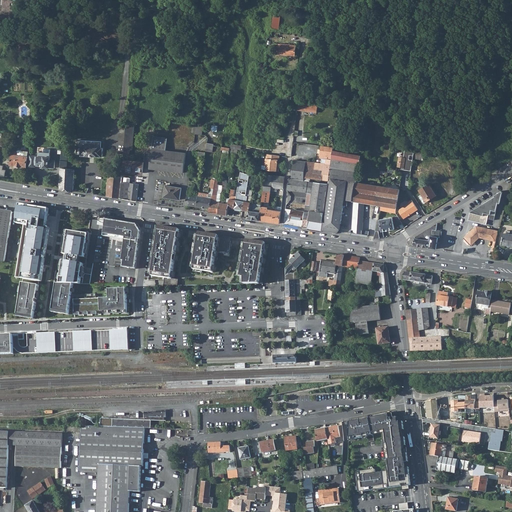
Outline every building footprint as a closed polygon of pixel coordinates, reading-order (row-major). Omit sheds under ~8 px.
[(274,13),(272,28),(279,29),(281,14),(274,13)] [(296,45),(276,44),(272,44),(272,48),(276,48),(275,54),(295,56),(296,45)] [(297,110),(296,112),(298,112),(299,110),(305,111),(317,112),(318,103),(298,101),(297,110)] [(124,157),(123,172),(127,173),(127,171),(143,173),(144,162),(128,160),(129,150),(132,150),(134,126),(127,125),(124,149),(124,157)] [(152,148),(149,168),(184,173),(186,153),(166,150),(167,138),(154,136),(152,148)] [(81,155),(91,156),(93,156),(103,156),(103,148),(102,148),(102,141),(77,140),(77,154),(81,154),(81,155)] [(67,161),(68,146),(62,145),(62,148),(61,154),(60,189),(73,191),(75,170),(67,169),(67,161)] [(329,180),(333,150),(333,147),(321,146),(320,158),(327,159),(326,164),(316,163),(315,168),(325,169),(324,180),(329,180)] [(403,170),(411,171),(413,160),(409,159),(410,155),(414,156),(414,151),(405,149),(404,157),(399,156),(398,167),(402,167),(404,168),(403,170)] [(361,155),(333,150),(329,180),(328,184),(327,196),(348,200),(353,201),(353,200),(356,182),(361,155)] [(17,152),(12,151),(11,165),(26,167),(28,151),(22,151),(21,156),(18,155),(18,153),(17,152)] [(425,152),(414,151),(414,156),(413,158),(424,160),(425,152)] [(269,154),(268,158),(267,158),(266,165),(267,166),(267,170),(279,171),(280,166),(277,166),(278,159),(279,159),(280,155),(269,154)] [(43,167),(54,168),(55,160),(54,160),(50,160),(50,157),(38,156),(38,166),(43,166),(43,167)] [(315,168),(316,163),(294,160),(292,179),(308,181),(310,181),(311,178),(324,180),(325,169),(315,168)] [(245,173),(240,172),(239,180),(243,180),(243,183),(239,182),(236,196),(234,208),(243,210),(244,201),(245,201),(246,196),(246,194),(242,194),(243,191),(247,192),(249,178),(250,174),(244,173),(245,173)] [(264,186),(273,187),(274,175),(266,174),(264,186)] [(120,198),(122,182),(122,176),(108,175),(106,196),(120,198)] [(273,187),(264,186),(264,191),(270,192),(271,191),(277,191),(278,188),(284,189),(285,177),(274,175),(273,187)] [(199,193),(197,206),(210,208),(210,205),(211,205),(215,180),(212,179),(209,194),(199,193)] [(218,179),(216,179),(215,180),(211,205),(210,205),(210,208),(209,212),(219,214),(220,202),(222,194),(223,185),(217,184),(218,179)] [(292,179),(289,179),(287,190),(307,192),(308,181),(292,179)] [(139,184),(122,182),(120,198),(136,201),(139,184)] [(328,184),(314,182),(313,193),(311,206),(310,212),(309,220),(323,222),(327,196),(328,184)] [(378,186),(356,182),(353,200),(365,202),(376,204),(378,186)] [(424,197),(427,201),(437,195),(430,184),(419,190),(424,197)] [(166,185),(164,197),(180,200),(182,188),(166,185)] [(187,194),(186,204),(197,206),(199,193),(193,192),(194,187),(189,186),(187,194)] [(400,189),(378,186),(376,204),(381,205),(397,208),(400,189)] [(246,196),(245,201),(244,201),(243,210),(249,211),(250,206),(251,203),(253,191),(250,190),(249,194),(248,194),(248,196),(246,196)] [(270,192),(264,191),(262,202),(269,202),(270,192)] [(483,204),(471,212),(469,220),(487,224),(488,219),(495,220),(499,203),(501,203),(503,192),(502,191),(494,196),(493,198),(483,204)] [(323,222),(322,230),(324,230),(338,233),(340,229),(344,205),(348,206),(348,200),(327,196),(323,222)] [(494,196),(482,203),(483,204),(493,198),(494,196)] [(219,214),(227,215),(229,207),(230,199),(224,198),(223,198),(223,199),(222,203),(221,203),(220,202),(219,214)] [(363,229),(365,202),(353,200),(353,201),(351,235),(362,236),(368,237),(369,231),(365,230),(365,229),(363,229)] [(404,219),(418,210),(412,200),(409,202),(409,203),(400,210),(399,212),(404,219)] [(47,226),(46,226),(48,207),(18,202),(15,223),(27,225),(20,277),(39,279),(47,226)] [(251,203),(250,206),(249,211),(248,218),(260,220),(262,206),(262,205),(251,203)] [(381,205),(381,209),(380,212),(382,213),(383,211),(396,213),(397,208),(381,205)] [(262,206),(260,220),(280,223),(282,211),(275,210),(268,209),(268,207),(262,206)] [(286,208),(284,224),(302,227),(305,211),(286,208)] [(0,260),(5,262),(6,253),(7,251),(9,233),(13,213),(0,210),(0,260)] [(379,231),(380,238),(384,237),(383,231),(394,229),(392,217),(379,220),(376,231),(379,231)] [(138,223),(107,218),(104,236),(126,239),(136,241),(136,237),(141,238),(142,230),(138,223)] [(309,220),(308,228),(322,230),(323,222),(309,220)] [(436,249),(438,237),(439,238),(440,231),(440,230),(438,230),(436,230),(437,223),(415,236),(414,245),(429,248),(436,249)] [(180,229),(158,226),(155,242),(158,243),(153,275),(166,277),(164,286),(178,286),(179,279),(172,278),(180,229)] [(472,231),(464,238),(471,246),(480,238),(494,241),(491,250),(494,251),(496,242),(499,231),(477,226),(472,231)] [(68,230),(59,283),(74,284),(83,284),(91,233),(68,230)] [(233,238),(190,231),(189,238),(199,239),(194,269),(213,272),(217,252),(230,254),(233,238)] [(507,233),(505,233),(503,244),(511,245),(511,233),(509,234),(507,233)] [(136,241),(126,239),(123,260),(125,261),(124,267),(137,269),(137,263),(126,261),(129,242),(140,243),(141,238),(136,237),(136,241)] [(270,243),(252,241),(246,277),(249,278),(250,283),(257,283),(264,283),(270,243)] [(137,263),(140,243),(129,242),(126,261),(137,263)] [(286,268),(285,269),(286,276),(288,273),(293,269),(295,270),(305,261),(306,260),(298,253),(290,261),(291,263),(286,268)] [(335,281),(334,286),(340,287),(342,271),(345,272),(346,268),(357,269),(358,269),(360,261),(360,258),(338,255),(337,263),(335,274),(335,281)] [(331,274),(335,274),(337,263),(322,261),(320,276),(328,277),(328,274),(327,274),(327,273),(331,274)] [(357,269),(355,285),(356,285),(371,287),(373,275),(381,276),(383,286),(390,285),(387,268),(385,265),(360,261),(358,269),(357,269)] [(432,285),(433,276),(411,273),(405,272),(404,280),(432,285)] [(30,279),(24,279),(18,314),(34,317),(37,302),(36,302),(37,299),(40,281),(30,279)] [(298,280),(286,281),(287,298),(296,297),(295,284),(300,284),(300,280),(298,280)] [(127,288),(110,289),(110,298),(75,299),(74,295),(72,295),(74,284),(59,283),(57,283),(57,288),(59,288),(58,293),(56,292),(53,309),(70,312),(71,303),(75,303),(75,312),(105,311),(128,310),(127,288)] [(377,289),(375,299),(380,299),(380,296),(391,295),(390,285),(383,286),(383,290),(382,291),(381,290),(380,286),(377,289)] [(485,305),(485,308),(488,308),(489,306),(490,306),(492,292),(485,292),(478,292),(476,304),(485,305)] [(452,308),(454,298),(450,298),(448,298),(449,294),(444,293),(444,294),(439,294),(437,306),(452,308)] [(250,309),(258,309),(257,296),(249,297),(250,309)] [(296,297),(287,298),(287,313),(288,312),(296,312),(296,297)] [(509,315),(511,304),(492,300),(491,312),(509,315)] [(379,305),(359,307),(361,321),(357,322),(357,326),(358,334),(370,333),(368,321),(381,319),(379,305)] [(407,319),(418,318),(429,317),(428,308),(406,311),(407,319)] [(420,331),(427,330),(430,327),(429,317),(418,318),(420,331)] [(410,339),(421,339),(420,331),(418,318),(407,319),(410,339)] [(389,327),(377,328),(379,344),(391,343),(389,327)] [(29,347),(29,354),(129,350),(129,330),(118,330),(114,330),(84,332),(74,332),(29,334),(25,334),(19,334),(19,344),(20,346),(22,347),(24,348),(26,348),(29,347)] [(0,354),(14,354),(13,335),(6,336),(0,336),(0,354)] [(411,352),(443,351),(442,338),(436,338),(421,339),(410,339),(411,352)] [(296,354),(275,355),(275,363),(297,362),(296,354)] [(472,394),(466,395),(466,402),(466,408),(465,413),(474,413),(474,409),(480,409),(480,407),(480,401),(475,401),(475,399),(472,399),(472,394)] [(493,395),(480,395),(480,401),(480,407),(495,407),(494,401),(493,395)] [(425,403),(425,404),(424,404),(426,418),(432,419),(439,420),(437,399),(429,401),(426,402),(425,403)] [(498,401),(494,401),(495,407),(495,408),(498,408),(499,409),(509,408),(508,399),(497,400),(498,401)] [(466,408),(466,402),(458,402),(458,400),(450,401),(451,412),(458,412),(458,409),(466,408)] [(114,427),(146,428),(152,428),(152,421),(166,421),(166,418),(167,418),(168,411),(145,412),(144,420),(114,417),(114,427)] [(350,422),(350,441),(383,434),(387,461),(389,460),(408,458),(406,437),(404,422),(401,423),(400,419),(399,419),(399,418),(396,418),(395,414),(385,416),(384,416),(383,414),(375,416),(355,420),(355,422),(350,422)] [(102,426),(113,426),(114,418),(102,418),(102,426)] [(442,440),(444,426),(433,424),(431,438),(442,440)] [(86,426),(84,472),(100,473),(98,503),(97,511),(129,511),(131,492),(141,493),(142,466),(144,466),(146,428),(114,427),(101,427),(86,426)] [(339,426),(327,428),(329,439),(341,437),(339,426)] [(320,430),(316,430),(318,442),(329,439),(327,428),(320,430)] [(502,442),(504,430),(496,429),(495,433),(492,433),(490,442),(489,442),(488,450),(499,451),(501,442),(502,442)] [(481,433),(463,430),(461,442),(479,445),(481,433)] [(0,488),(8,489),(10,445),(17,445),(17,432),(0,431),(0,488)] [(16,462),(16,466),(18,466),(43,467),(62,467),(63,457),(64,434),(17,432),(17,445),(16,462)] [(297,437),(286,437),(287,450),(298,450),(297,437)] [(275,440),(261,443),(263,453),(276,450),(275,440)] [(307,447),(305,447),(306,454),(315,453),(314,447),(316,447),(315,441),(307,442),(307,447)] [(210,454),(225,453),(231,453),(231,446),(224,447),(224,448),(222,448),(222,447),(222,443),(209,443),(210,454)] [(439,457),(442,457),(443,451),(447,452),(447,446),(433,444),(431,456),(439,457)] [(250,446),(240,448),(242,460),(252,458),(250,446)] [(456,473),(458,460),(442,457),(439,457),(437,470),(456,473)] [(357,475),(359,492),(402,486),(403,490),(405,490),(410,489),(408,475),(410,475),(409,467),(406,468),(406,462),(409,462),(408,458),(389,460),(390,464),(387,464),(388,471),(376,473),(376,469),(360,471),(360,474),(357,475)] [(501,473),(499,484),(511,486),(511,476),(508,475),(509,468),(497,465),(496,472),(501,473)] [(308,470),(303,470),(304,478),(305,486),(313,485),(312,477),(339,474),(338,466),(335,467),(320,468),(308,470)] [(303,470),(293,471),(293,479),(304,478),(303,470)] [(486,492),(488,478),(476,476),(474,490),(486,492)] [(51,477),(45,480),(49,488),(51,487),(52,490),(55,489),(54,486),(55,486),(51,477)] [(204,503),(204,507),(213,508),(214,498),(211,498),(212,483),(202,482),(200,502),(204,503)] [(41,483),(33,488),(38,496),(46,490),(41,483)] [(272,510),(272,511),(290,511),(286,510),(288,495),(280,494),(281,488),(270,487),(270,485),(266,484),(265,489),(258,488),(258,489),(250,488),(249,497),(241,496),(241,501),(235,500),(234,511),(238,511),(246,511),(247,511),(250,511),(251,501),(253,501),(254,500),(257,501),(257,500),(262,500),(262,499),(266,500),(267,495),(274,496),(274,499),(276,500),(275,507),(274,507),(273,510),(272,510)] [(319,490),(320,499),(325,499),(325,504),(341,502),(339,488),(334,488),(334,490),(325,491),(325,490),(319,490)] [(460,499),(449,498),(447,509),(457,511),(460,499)] [(40,511),(34,501),(26,506),(29,511),(64,511),(63,509),(55,511),(53,511),(40,511)] [(399,511),(409,510),(409,503),(407,503),(399,504),(399,510),(399,511)]
